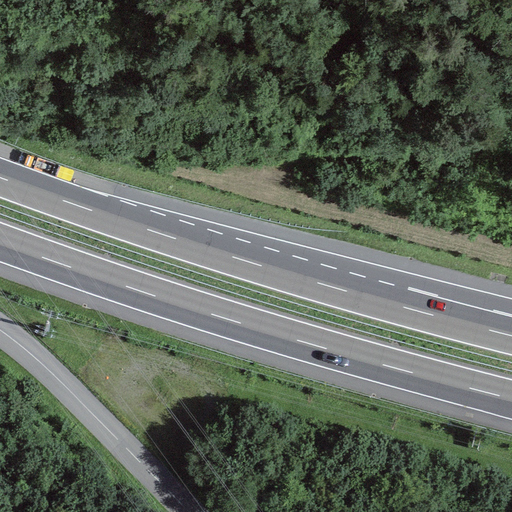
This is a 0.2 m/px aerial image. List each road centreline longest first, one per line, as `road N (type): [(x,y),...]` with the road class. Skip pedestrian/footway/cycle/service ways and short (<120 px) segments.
road 1 (motorway): [(511,335),(225,253),(0,177)]
road 2 (motorway): [(0,241),(228,319),(511,398)]
road 3 (track): [(511,150),(248,152)]
road 4 (unclassified): [(0,330),(189,511)]
